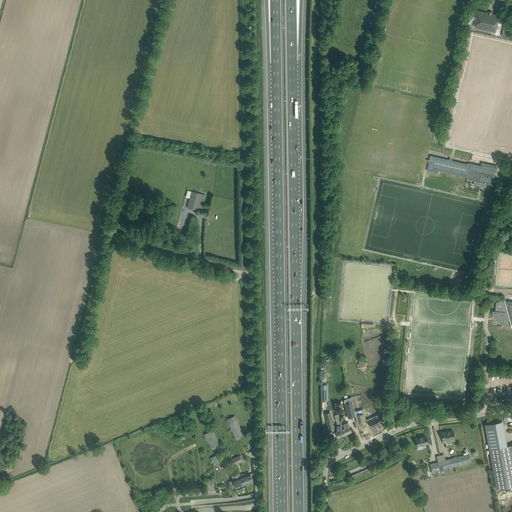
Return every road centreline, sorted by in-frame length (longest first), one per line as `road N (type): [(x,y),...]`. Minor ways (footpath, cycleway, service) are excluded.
road 1 (unclassified): [(197,511),(258,501),(250,0)]
road 2 (motorway): [(275,62),(282,511)]
road 3 (motorway): [(296,511),(291,62)]
road 4 (residential): [(384,436),(511,409)]
